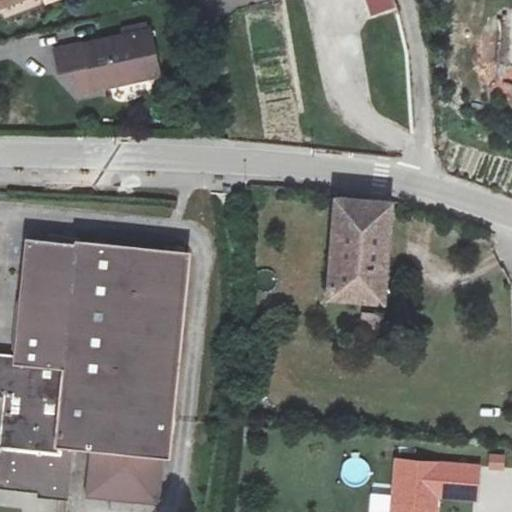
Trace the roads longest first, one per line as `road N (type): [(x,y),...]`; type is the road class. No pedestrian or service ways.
road 1 (unclassified): [(0,154),(213,155),(420,182)]
road 2 (unclassified): [(420,182),(423,101),(405,0)]
